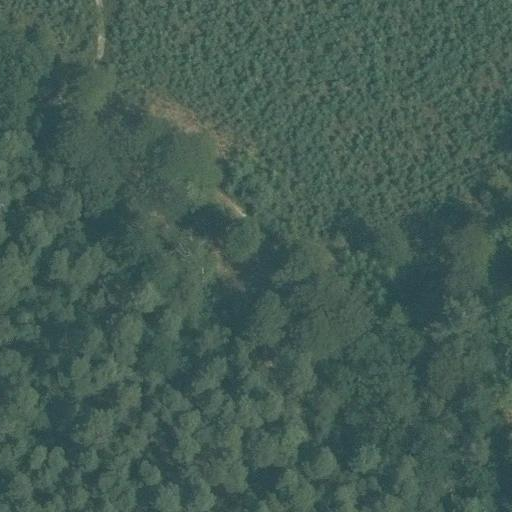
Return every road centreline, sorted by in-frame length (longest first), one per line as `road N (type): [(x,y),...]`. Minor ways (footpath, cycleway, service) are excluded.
road 1 (track): [(511,418),(493,396),(358,308),(85,96),(0,48)]
road 2 (unknown): [(0,124),(85,96),(99,65),(97,0)]
